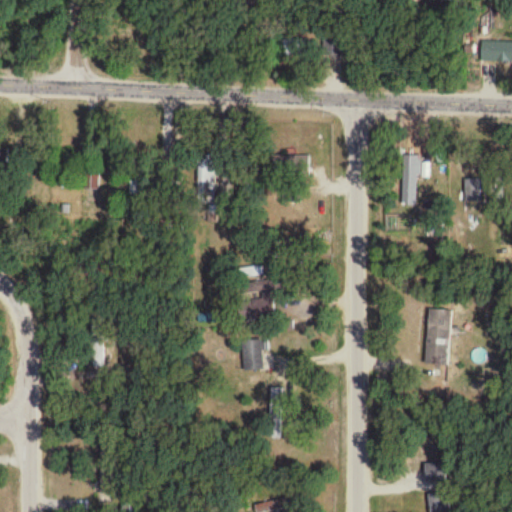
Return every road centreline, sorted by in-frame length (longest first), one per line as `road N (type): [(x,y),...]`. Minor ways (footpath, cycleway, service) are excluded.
road 1 (tertiary): [(0,85),(511,108)]
road 2 (residential): [(363,103),(363,511)]
road 3 (residential): [(0,277),(31,328),(36,511)]
